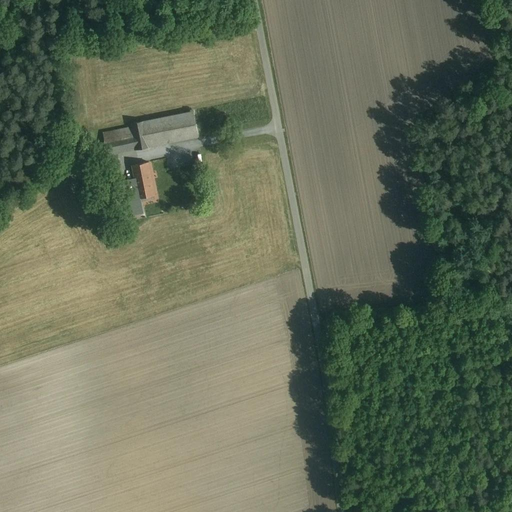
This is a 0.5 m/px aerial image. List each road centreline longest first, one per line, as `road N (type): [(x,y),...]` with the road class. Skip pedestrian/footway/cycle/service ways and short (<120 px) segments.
road 1 (unclassified): [(253,0),(328,384),(341,511)]
road 2 (track): [(314,312),(442,302)]
